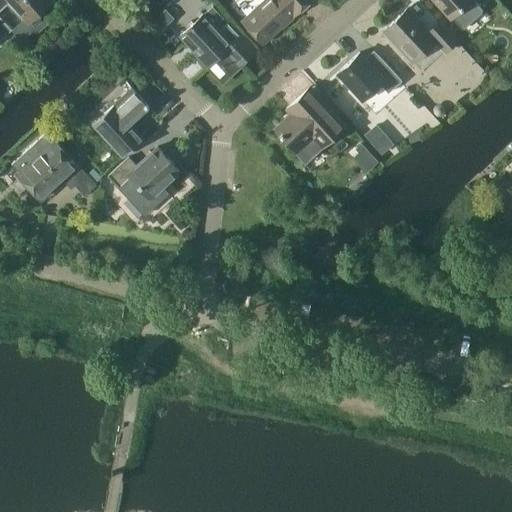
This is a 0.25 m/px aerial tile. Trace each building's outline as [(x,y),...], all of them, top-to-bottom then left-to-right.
[(0,0),(0,9),(5,5),(4,3),(7,0),(24,19),(33,11),(36,14),(51,0),(0,0)] [(262,43),(303,5),(308,0),(264,0),(242,20),(262,43)] [(435,0),(451,17),(460,27),(481,7),(475,0),(474,0),(435,0)] [(429,31),(407,8),(383,30),(412,61),(435,40),(445,51),(457,41),(439,21),(429,31)] [(165,9),(146,26),(155,35),(173,18),(165,9)] [(254,51),(238,34),(217,11),(208,19),(203,13),(180,34),(207,64),(216,56),(222,62),(220,64),(223,67),(225,66),(231,72),(254,51)] [(11,29),(0,17),(0,35),(2,38),(11,29)] [(337,72),(345,81),(362,100),(380,84),(388,93),(401,80),(378,55),(370,63),(359,52),(337,72)] [(149,106),(132,87),(92,124),(122,157),(143,137),(130,122),(149,106)] [(345,125),(324,103),(309,87),(286,108),(290,113),(274,128),(296,152),(312,137),(321,147),(345,125)] [(376,123),(364,134),(381,153),(393,142),(376,123)] [(53,141),(52,142),(44,133),(11,163),(19,172),(18,173),(40,197),(75,165),(53,141)] [(369,167),(380,156),(363,139),(352,149),(369,167)] [(108,176),(118,187),(144,215),(168,193),(161,186),(179,170),(157,146),(136,165),(128,157),(108,176)] [(84,195),(96,184),(86,174),(75,185),(84,195)] [(491,193),(482,201),(493,213),(502,205),(491,193)]
